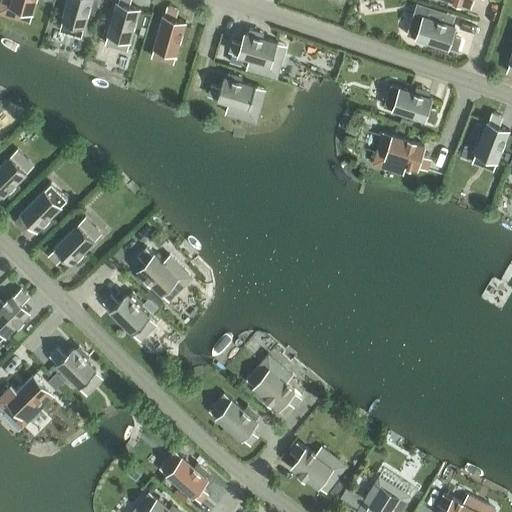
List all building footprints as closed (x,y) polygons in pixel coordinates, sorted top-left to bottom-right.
[(11,0),(10,6),(32,12),(35,0),(11,0)] [(67,0),(61,21),(84,27),(92,0),(67,0)] [(107,34),(130,41),(140,9),(116,2),(107,34)] [(163,15),(153,47),(177,54),(186,22),(163,15)] [(424,15),(416,38),(448,48),(455,26),(424,15)] [(238,56),(270,65),(277,42),(245,32),(238,56)] [(236,56),(234,66),(241,68),(244,58),(236,56)] [(217,100),(249,109),(256,86),(224,76),(217,100)] [(400,87),(392,110),(424,120),(432,97),(400,87)] [(487,121),(475,153),(497,161),(509,130),(487,121)] [(393,135),(385,157),(417,168),(424,145),(393,135)] [(0,164),(0,192),(4,196),(27,172),(10,155),(0,164)] [(44,189),(20,213),(37,230),(61,206),(44,189)] [(54,247),(71,264),(95,240),(78,223),(54,247)] [(178,277),(154,253),(137,270),(161,294),(178,277)] [(150,317),(126,293),(109,310),(133,334),(150,317)] [(0,306),(0,328),(6,335),(30,311),(12,294),(0,306)] [(149,298),(144,304),(153,313),(158,307),(149,298)] [(55,363),(79,387),(96,370),(72,346),(55,363)] [(269,368),(254,386),(279,407),(295,389),(269,368)] [(52,377),(60,385),(65,381),(56,372),(52,377)] [(1,395),(27,421),(53,395),(33,375),(16,392),(10,386),(1,395)] [(52,377),(47,381),(56,390),(60,385),(52,377)] [(242,381),(238,386),(251,397),(255,392),(242,381)] [(216,417),(242,439),(257,421),(232,399),(216,417)] [(306,447),(291,466),(318,486),(332,467),(306,447)] [(167,475),(192,496),(208,478),(182,456),(167,475)] [(342,475),(330,492),(335,496),(348,479),(342,475)] [(363,508),(369,511),(394,511),(400,502),(407,506),(414,496),(382,476),(363,508)] [(152,481),(147,487),(153,491),(158,485),(152,481)] [(144,511),(173,511),(157,497),(144,511)] [(481,511),(453,497),(444,511),(481,511)]
